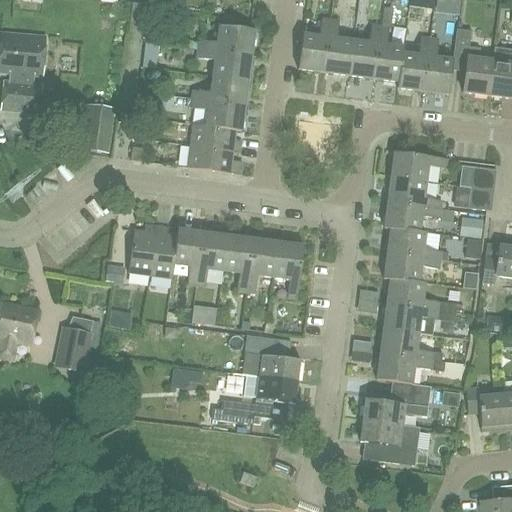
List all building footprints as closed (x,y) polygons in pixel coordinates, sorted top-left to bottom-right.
[(360,17),(364,0),(363,0),(348,0),(346,14),(360,17)] [(162,30),(163,21),(150,20),(149,28),(162,30)] [(322,74),(329,21),(320,20),(318,38),(301,35),(297,71),(322,74)] [(347,77),(352,42),(336,40),(338,22),(329,21),(322,74),(347,77)] [(372,81),(379,27),(370,26),(368,44),(352,42),(347,77),(372,81)] [(198,42),(197,51),(250,58),(253,32),(218,27),(216,44),(198,42)] [(396,84),(401,55),(402,48),(386,46),(388,29),(379,27),(372,81),(396,84)] [(488,97),(494,49),(493,49),(492,62),(478,60),(479,50),(468,49),(470,33),(456,31),(452,61),(452,62),(465,64),(461,94),(488,97)] [(41,78),(44,39),(0,34),(0,74),(8,75),(7,84),(1,83),(0,100),(0,111),(38,115),(40,87),(20,85),(20,81),(16,81),(17,76),(41,78)] [(421,93),(428,40),(419,39),(416,57),(401,55),(396,84),(395,90),(421,93)] [(447,97),(452,62),(452,61),(435,59),(437,41),(428,40),(421,93),(447,97)] [(511,100),(511,51),(494,49),(488,97),(511,100)] [(246,83),(250,58),(197,51),(195,60),(213,62),(211,78),(246,83)] [(243,107),(246,83),(211,78),(209,94),(191,91),(190,100),(243,107)] [(240,134),(243,107),(190,100),(189,109),(207,112),(205,128),(234,133),(240,134)] [(114,110),(88,107),(83,152),(109,155),(114,110)] [(233,142),(234,133),(205,128),(192,126),(189,148),(231,154),(238,155),(240,143),(233,142)] [(143,149),(133,148),(131,161),(142,163),(143,149)] [(230,163),(231,154),(189,148),(186,170),(239,177),(241,164),(230,163)] [(393,154),(389,179),(425,184),(427,168),(444,170),(446,161),(393,154)] [(495,172),(472,169),(463,168),(460,187),(469,189),(493,193),(495,172)] [(423,200),(425,184),(389,179),(386,204),(439,211),(441,203),(423,200)] [(490,213),(493,193),(469,189),(467,210),(490,213)] [(420,218),(438,220),(452,222),(453,213),(439,212),(439,211),(386,204),(383,230),(390,231),(390,230),(418,234),(419,233),(418,233),(420,218)] [(149,278),(155,228),(143,227),(143,234),(132,232),(127,275),(149,278)] [(173,266),(176,238),(166,237),(167,230),(155,228),(149,278),(171,281),(173,266)] [(425,234),(419,233),(418,234),(390,230),(390,231),(383,230),(389,231),(386,255),(439,262),(440,253),(423,251),(425,234)] [(195,287),(202,234),(177,231),(176,238),(173,266),(188,268),(186,286),(195,287)] [(222,273),(227,237),(202,234),(195,287),(204,289),(206,271),(222,273)] [(245,294),(252,241),(227,237),(222,273),(238,275),(236,293),(245,294)] [(466,258),(480,260),(482,242),(468,240),(466,258)] [(272,279),(276,244),(252,241),(245,294),(254,295),(256,277),(272,279)] [(511,279),(511,244),(504,243),(504,247),(498,246),(496,261),(484,260),(481,283),(493,285),(494,278),(511,279)] [(302,247),(276,244),(272,279),(287,281),(285,299),(295,300),(302,247)] [(438,271),(439,262),(386,255),(383,281),(389,282),(389,281),(418,285),(418,284),(420,269),(438,271)] [(463,290),(476,291),(478,275),(465,273),(463,290)] [(424,285),(418,284),(418,285),(389,281),(389,282),(383,281),(383,282),(388,282),(385,306),(455,315),(457,306),(422,301),(424,285)] [(0,341),(29,347),(37,311),(0,303),(0,341)] [(454,324),(455,315),(385,306),(382,331),(418,336),(419,323),(437,325),(437,322),(454,324)] [(62,328),(54,369),(84,375),(93,335),(91,334),(93,323),(73,319),(68,330),(62,328)] [(416,352),(418,336),(382,331),(379,356),(445,365),(445,363),(442,362),(443,355),(416,352)] [(268,352),(269,339),(247,336),(245,349),(268,352)] [(297,384),(300,362),(244,355),(241,377),(246,378),(297,384)] [(413,370),(431,372),(444,374),(445,365),(379,356),(376,382),(392,384),(411,386),(413,370)] [(294,405),(297,384),(246,378),(243,397),(254,399),(254,400),(294,405)] [(404,406),(365,401),(362,423),(401,428),(403,415),(427,418),(431,389),(406,386),(404,406)] [(465,392),(466,409),(467,417),(479,416),(480,434),(504,432),(500,397),(478,399),(477,391),(465,392)] [(504,432),(511,431),(511,395),(500,397),(504,432)] [(213,409),(211,420),(253,426),(256,405),(222,401),(221,410),(213,409)] [(413,467),(418,430),(401,428),(362,423),(360,444),(383,446),(381,463),(413,467)] [(252,489),(256,479),(242,474),(238,484),(252,489)] [(482,504),(483,511),(511,511),(511,487),(506,488),(507,502),(482,504)]
